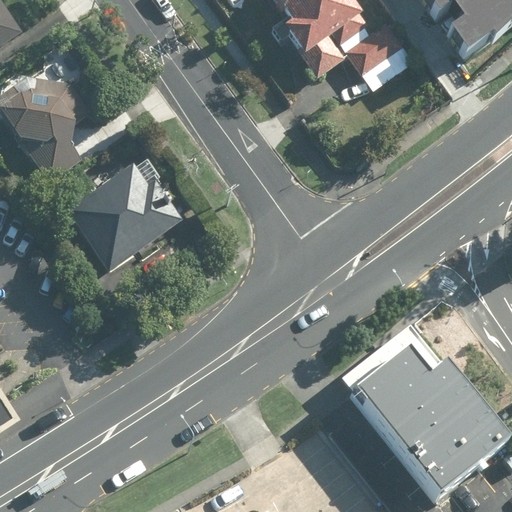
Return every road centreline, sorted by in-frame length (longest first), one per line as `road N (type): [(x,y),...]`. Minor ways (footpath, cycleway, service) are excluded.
road 1 (primary): [(334,281),(1,501)]
road 2 (residential): [(334,281),(127,0)]
road 3 (primary): [(334,281),(367,224),(511,116)]
road 4 (primary): [(511,178),(406,261),(334,281)]
